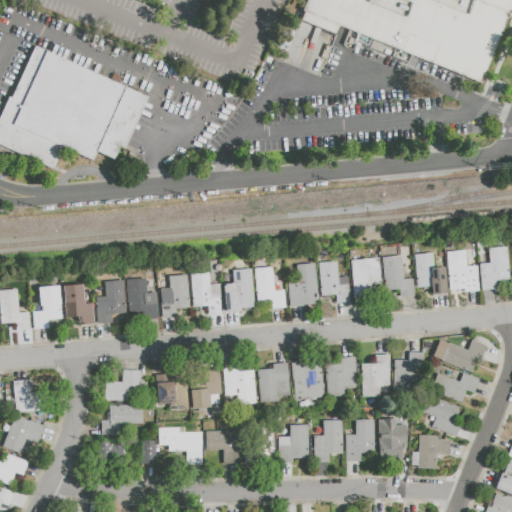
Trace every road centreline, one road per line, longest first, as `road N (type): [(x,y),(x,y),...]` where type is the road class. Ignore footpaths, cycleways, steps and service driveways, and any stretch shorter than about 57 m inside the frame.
road 1 (residential): [(0,361),(511,318)]
road 2 (tertiary): [(22,198),(511,157)]
road 3 (residential): [(52,485),(185,495),(466,494)]
road 4 (residential): [(39,511),(76,428),(76,356)]
road 5 (residential): [(457,511),(511,377)]
